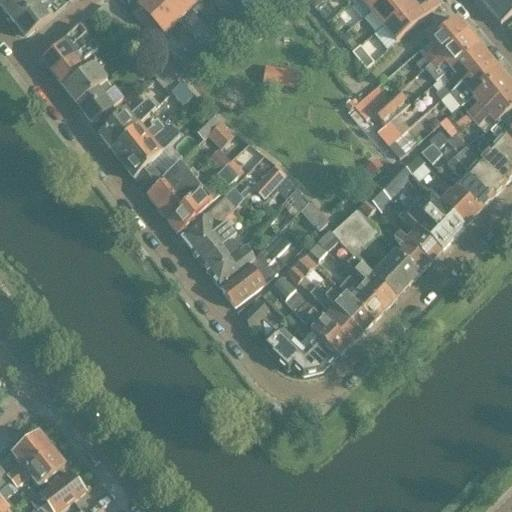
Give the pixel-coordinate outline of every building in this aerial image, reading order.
[(0,0),(0,9),(5,15),(23,0),(0,0)] [(23,0),(5,15),(15,28),(26,19),(25,16),(40,3),(37,0),(23,0)] [(179,25),(154,0),(142,0),(146,3),(138,11),(164,39),(179,25)] [(193,12),(181,0),(154,0),(179,25),(193,12)] [(205,0),(181,0),(193,12),(205,0)] [(251,0),(246,0),(240,6),(247,14),(261,2),(259,0),(253,0),(252,1),(251,0)] [(358,0),(358,1),(370,15),(388,0),(358,0)] [(388,0),(370,15),(383,30),(412,6),(406,0),(388,0)] [(412,6),(383,30),(396,45),(441,7),(435,0),(433,0),(418,13),(412,6)] [(478,0),(487,10),(499,0),(478,0)] [(511,0),(499,0),(487,10),(501,28),(511,18),(511,0)] [(26,19),(15,28),(23,37),(26,35),(29,39),(66,8),(60,1),(47,12),(40,3),(25,16),(26,19)] [(247,14),(240,6),(236,1),(221,14),(234,28),(248,16),(247,14)] [(308,5),(314,13),(322,6),(318,1),(312,2),(308,5)] [(103,8),(92,17),(106,32),(116,23),(103,8)] [(421,74),(467,35),(456,22),(428,46),(434,53),(416,67),(421,74)] [(53,77),(77,57),(72,49),(86,36),(81,29),(66,43),(43,64),(53,77)] [(467,35),(421,74),(418,76),(424,83),(433,75),(439,81),(449,72),(479,49),(467,35)] [(131,38),(124,43),(135,56),(141,51),(131,38)] [(77,57),(53,77),(64,91),(88,71),(83,64),(98,51),(93,45),(77,57)] [(479,49),(449,72),(456,79),(435,96),(441,103),(451,95),(490,63),(479,49)] [(360,50),(352,56),(354,59),(365,72),(367,71),(373,66),(360,50)] [(501,76),(490,63),(451,95),(461,109),(472,100),(501,76)] [(88,71),(64,91),(77,107),(106,85),(98,74),(104,70),(99,64),(88,71)] [(156,83),(164,75),(156,65),(147,73),(156,83)] [(267,68),(265,85),(299,88),(301,71),(267,68)] [(164,75),(156,83),(169,99),(172,96),(171,95),(177,90),(164,75)] [(511,89),(501,76),(472,100),(478,107),(467,116),(468,117),(472,122),(511,89)] [(106,85),(77,107),(93,128),(113,112),(103,99),(112,93),(106,85)] [(177,90),(171,95),(172,96),(182,108),(193,100),(181,86),(177,90)] [(511,113),(511,89),(472,122),(473,122),(478,129),(489,120),(495,128),(511,113)] [(364,125),(389,103),(377,90),(348,116),(359,129),(364,125)] [(389,103),(364,125),(376,138),(390,125),(409,108),(399,96),(390,104),(389,103)] [(112,154),(138,128),(155,111),(148,103),(130,118),(126,113),(100,138),(112,154)] [(351,104),(345,109),(346,110),(349,114),(355,109),(351,105),(351,104)] [(455,127),(460,133),(473,122),(472,122),(468,117),(455,127)] [(501,126),(498,130),(511,143),(511,117),(502,128),(501,126)] [(201,136),(226,151),(237,133),(212,118),(201,136)] [(145,136),(138,128),(112,154),(124,167),(149,142),(151,142),(158,136),(159,137),(165,131),(165,130),(158,122),(150,128),(152,130),(145,136)] [(450,141),(453,139),(452,138),(456,135),(446,122),(439,127),(450,140),(450,141)] [(390,125),(376,138),(387,151),(394,145),(394,144),(402,138),(390,125)] [(168,128),(165,130),(165,131),(159,137),(158,136),(151,142),(149,142),(124,167),(148,200),(177,171),(176,170),(166,181),(152,165),(179,138),(168,128)] [(511,143),(498,130),(491,136),(499,144),(491,151),(511,171),(511,143)] [(446,143),(447,143),(441,135),(429,144),(432,148),(431,148),(437,153),(448,145),(446,143)] [(450,140),(447,143),(446,143),(448,145),(449,144),(460,158),(464,153),(453,139),(450,141),(450,140)] [(511,180),(511,171),(491,151),(484,144),(478,150),(485,158),(479,164),(504,189),(511,180)] [(394,145),(387,151),(398,163),(405,157),(394,145)] [(437,153),(431,148),(422,157),(431,168),(442,158),(437,153)] [(460,158),(452,164),(492,202),(504,189),(479,164),(465,152),(464,153),(460,158)] [(231,166),(220,154),(211,163),(221,174),(231,166)] [(418,159),(403,173),(412,181),(413,180),(412,179),(413,178),(419,185),(430,175),(423,168),(425,167),(418,159)] [(231,166),(221,174),(221,175),(216,179),(227,191),(243,177),(232,164),(231,166)] [(492,202),(452,164),(447,170),(461,183),(454,191),(480,215),(492,202)] [(177,171),(148,200),(157,212),(184,187),(191,180),(186,173),(183,176),(177,171)] [(274,193),(284,182),(275,173),(253,193),(263,204),(274,193)] [(412,181),(403,173),(380,195),(388,202),(412,181)] [(184,187),(157,212),(168,225),(193,199),(201,193),(201,192),(191,180),(184,187)] [(193,199),(168,225),(178,238),(205,212),(212,206),(207,200),(216,192),(209,185),(201,192),(201,193),(193,199)] [(440,208),(464,231),(476,218),(443,186),(437,192),(444,199),(439,205),(441,207),(440,208)] [(380,195),(376,190),(364,203),(366,205),(376,214),(378,217),(390,204),(388,202),(380,195)] [(307,205),(296,194),(288,203),(298,213),(307,205)] [(439,205),(430,196),(410,217),(406,213),(402,217),(407,221),(442,254),(464,231),(440,208),(441,207),(439,205)] [(204,219),(180,241),(191,254),(227,226),(224,223),(237,211),(225,199),(208,215),(204,219)] [(376,214),(366,205),(354,216),(377,238),(378,237),(375,234),(378,231),(369,221),(376,214)] [(377,238),(354,216),(332,237),(330,235),(328,237),(338,246),(339,244),(356,262),(360,258),(358,256),(377,238)] [(442,254),(407,221),(402,217),(398,221),(403,226),(402,228),(412,238),(406,244),(430,267),(442,254)] [(235,237),(227,226),(191,254),(200,266),(230,243),(235,237)] [(249,267),(220,290),(236,311),(265,287),(257,277),(268,268),(291,247),(281,236),(264,254),(255,262),(254,260),(249,267)] [(230,243),(200,266),(210,278),(246,251),(235,237),(230,243)] [(328,237),(316,248),(325,257),(338,246),(328,237)] [(430,267),(406,244),(399,237),(394,242),(401,249),(395,256),(419,279),(430,267)] [(325,257),(316,248),(306,257),(308,259),(306,260),(316,269),(317,268),(316,267),(325,257)] [(254,260),(246,251),(210,278),(220,290),(249,267),(254,260)] [(419,279),(395,256),(383,267),(395,278),(384,290),(397,303),(419,279)] [(304,280),(316,269),(306,260),(295,270),(304,280)] [(397,303),(384,290),(353,262),(347,268),(365,286),(361,291),(386,314),(397,303)] [(304,280),(295,270),(288,278),(297,288),(299,286),(305,281),(304,280)] [(283,282),(282,281),(271,293),(280,301),(296,318),(300,313),(306,307),(283,282)] [(361,291),(352,283),(347,288),(356,297),(350,302),(375,326),(386,314),(361,291)] [(322,287),(316,293),(363,338),(375,326),(350,302),(350,303),(346,299),(341,305),(322,287)] [(363,338),(316,293),(310,300),(329,318),(323,323),(352,350),(363,338)] [(254,311),(263,320),(268,314),(259,305),(254,311)] [(323,323),(306,307),(300,313),(309,322),(317,330),(311,336),(319,343),(337,360),(340,363),(352,350),(323,323)] [(263,320),(254,311),(241,322),(249,333),(263,320)] [(296,318),(304,327),(309,322),(300,313),(296,318)] [(305,357),(282,334),(277,340),(274,337),(263,348),(270,356),(269,357),(289,375),(293,370),(293,371),(305,357)] [(305,357),(293,371),(303,380),(323,376),(337,360),(319,343),(305,357)] [(12,485),(53,453),(39,436),(13,457),(21,467),(7,478),(0,469),(0,495),(13,486),(12,485)] [(13,486),(0,495),(0,498),(5,503),(19,492),(17,490),(30,480),(38,489),(65,468),(53,453),(12,485),(13,486)] [(37,511),(36,511),(64,511),(85,495),(70,476),(59,485),(56,481),(49,487),(52,491),(32,506),(37,511)]
